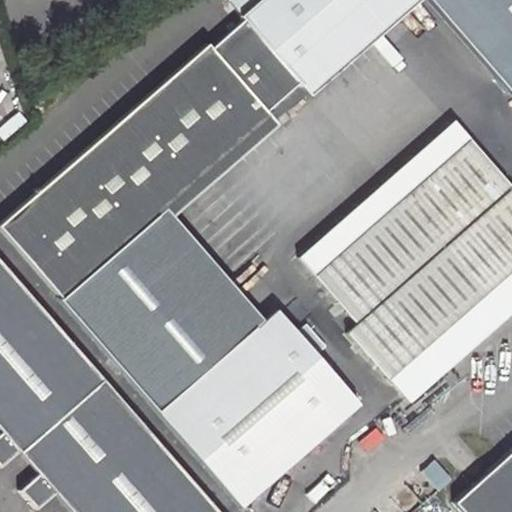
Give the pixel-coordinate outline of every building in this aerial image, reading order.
[(223,0),(237,16),(255,0),(223,0)] [(415,0),(255,0),(237,16),(241,20),(296,83),(306,95),(415,0)] [(511,0),(424,0),(511,98),(511,0)] [(208,49),(262,112),(296,83),(241,20),(208,49)] [(273,124),(262,112),(208,49),(204,45),(0,222),(0,233),(58,299),(162,209),(168,216),(273,124)] [(297,258),(312,276),(467,138),(451,120),(297,258)] [(467,138),(312,276),(352,320),(507,183),(467,138)] [(386,379),(511,266),(511,188),(511,187),(346,334),(386,379)] [(162,209),(58,299),(155,411),(260,321),(168,216),(162,209)] [(0,265),(0,432),(1,434),(0,435),(0,469),(18,453),(19,454),(102,381),(0,265)] [(511,266),(386,379),(403,399),(511,302),(511,266)] [(260,321),(155,411),(239,508),(287,466),(288,444),(311,445),(357,405),(273,310),(260,321)] [(219,511),(102,381),(19,454),(38,475),(19,492),(36,511),(55,494),(70,511),(219,511)] [(288,444),(287,466),(311,445),(288,444)] [(459,511),(511,511),(511,446),(451,502),(459,511)]
